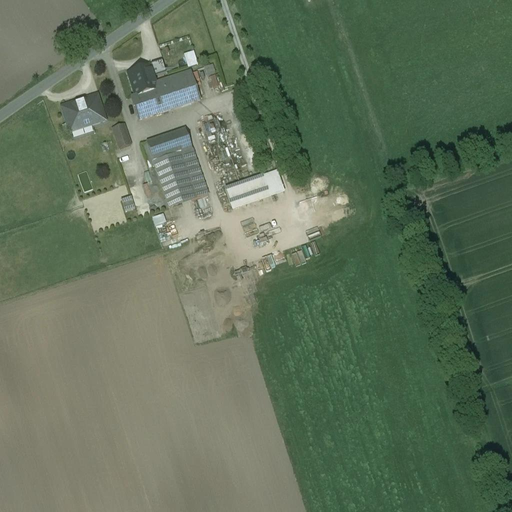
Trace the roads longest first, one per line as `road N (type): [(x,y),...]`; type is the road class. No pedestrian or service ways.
road 1 (track): [(511,508),(405,187)]
road 2 (residential): [(0,117),(169,0)]
